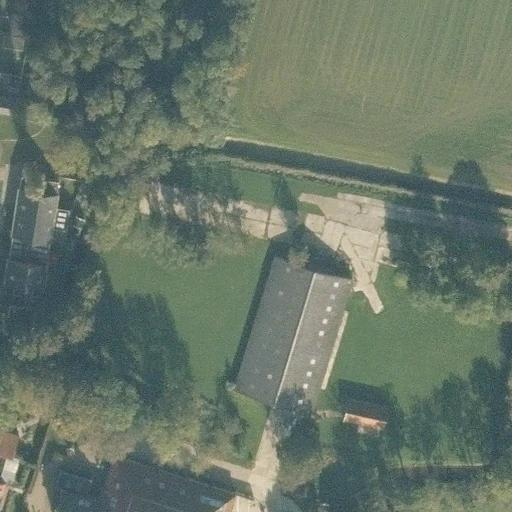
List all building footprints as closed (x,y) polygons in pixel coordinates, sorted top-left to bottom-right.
[(13,9),(12,17),(26,18),(27,11),(13,9)] [(8,76),(6,91),(16,93),(19,79),(8,76)] [(16,96),(0,93),(0,111),(14,114),(16,96)] [(20,174),(14,209),(66,217),(67,207),(53,205),(57,179),(20,174)] [(9,245),(46,250),(50,225),(64,228),(66,217),(14,209),(9,245)] [(79,225),(82,217),(77,215),(74,214),(72,222),(75,223),(79,225)] [(46,250),(9,245),(3,280),(12,282),(11,291),(30,294),(31,285),(40,286),(46,250)] [(274,254),(233,388),(309,412),(350,278),(274,254)] [(7,314),(31,317),(32,307),(8,303),(7,314)] [(386,407),(346,398),(342,418),(381,427),(386,407)] [(0,487),(2,480),(0,478),(0,470),(5,453),(10,454),(17,433),(0,427),(0,487)] [(78,480),(65,476),(61,487),(53,511),(227,511),(233,493),(113,455),(103,487),(100,486),(96,497),(84,493),(85,489),(76,487),(78,480)]
